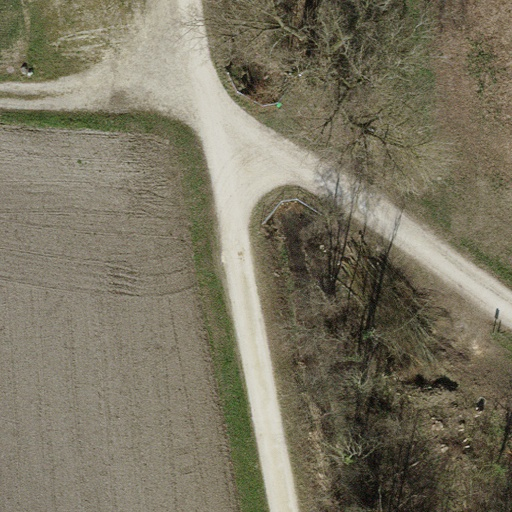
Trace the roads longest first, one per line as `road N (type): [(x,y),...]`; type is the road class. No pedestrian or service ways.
road 1 (track): [(293,511),(226,136)]
road 2 (track): [(511,306),(361,195),(226,136)]
road 3 (track): [(0,96),(198,90)]
road 4 (track): [(183,0),(198,90),(226,136)]
